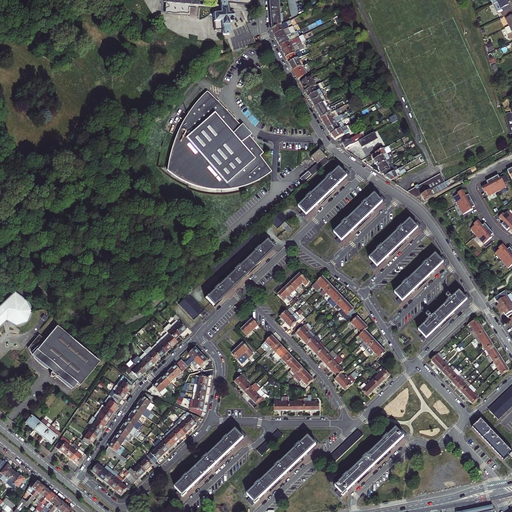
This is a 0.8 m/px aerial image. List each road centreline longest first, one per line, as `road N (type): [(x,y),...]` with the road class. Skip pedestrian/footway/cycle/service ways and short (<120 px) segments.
road 1 (residential): [(365,172),(319,133),(267,39),(261,0)]
road 2 (residential): [(79,475),(139,389),(198,335)]
road 3 (residential): [(209,418),(128,504),(114,504),(79,475)]
road 4 (residential): [(346,424),(325,379),(243,291)]
road 5 (track): [(287,248),(269,230),(197,294),(216,317)]
road 6 (residential): [(354,511),(356,495),(406,448),(440,443),(451,433)]
road 7 (residential): [(354,425),(259,511)]
road 8 (residential): [(182,511),(272,424)]
road 9 (secondary): [(498,484),(378,511)]
